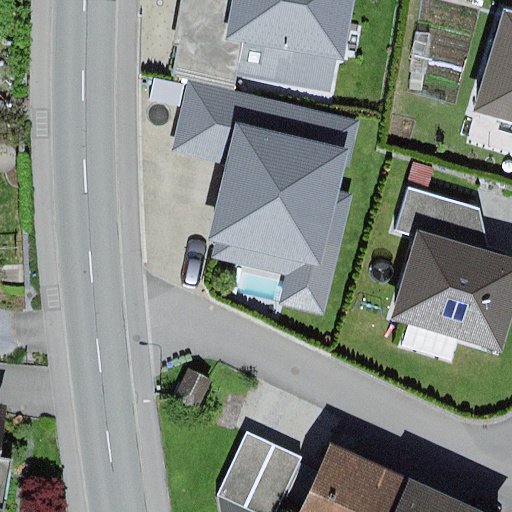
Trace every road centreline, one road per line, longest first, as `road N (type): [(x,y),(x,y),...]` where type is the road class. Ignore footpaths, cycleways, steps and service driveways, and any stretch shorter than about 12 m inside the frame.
road 1 (residential): [(95,331),(193,326),(511,480)]
road 2 (primary): [(85,0),(82,113),(95,331)]
road 3 (primary): [(95,331),(119,511)]
